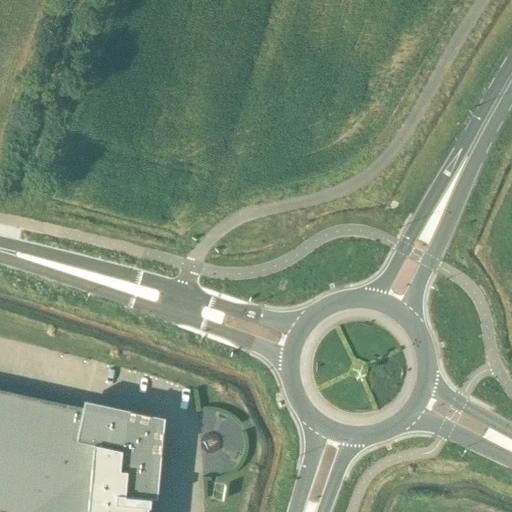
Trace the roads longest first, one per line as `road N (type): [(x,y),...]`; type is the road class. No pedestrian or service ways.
road 1 (unclassified): [(182,292),(208,235),(368,172),(399,141),(480,0)]
road 2 (unknown): [(172,511),(181,427),(172,406),(0,359)]
road 3 (secondary): [(182,292),(0,249)]
road 4 (secondary): [(0,252),(174,315)]
road 5 (primary): [(410,323),(452,183)]
road 6 (primary): [(452,183),(371,300)]
road 7 (secondary): [(304,326),(182,292)]
road 8 (secondary): [(174,315),(291,358)]
road 9 (primary): [(452,183),(511,74)]
